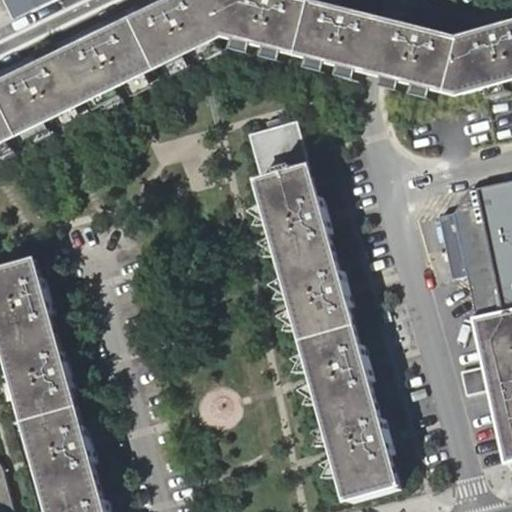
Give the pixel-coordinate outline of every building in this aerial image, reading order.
[(369,71),(382,22),(288,0),(196,0),(0,94),(0,148),(197,53),(231,37),(369,71)] [(5,0),(15,20),(57,0),(5,0)] [(390,24),(382,22),(369,71),(377,73),(393,77),(407,28),(390,24)] [(511,30),(468,43),(407,28),(393,77),(469,96),(511,83),(511,30)] [(251,139),(361,505),(408,491),(297,125),(251,139)] [(511,311),(511,182),(473,191),(457,215),(442,218),(456,280),(471,277),(479,319),(511,311)] [(0,273),(0,299),(59,511),(107,511),(36,264),(0,273)] [(511,311),(479,319),(476,320),(509,466),(511,465),(511,311)] [(0,511),(16,511),(5,470),(4,467),(0,463),(0,462),(0,511)]
